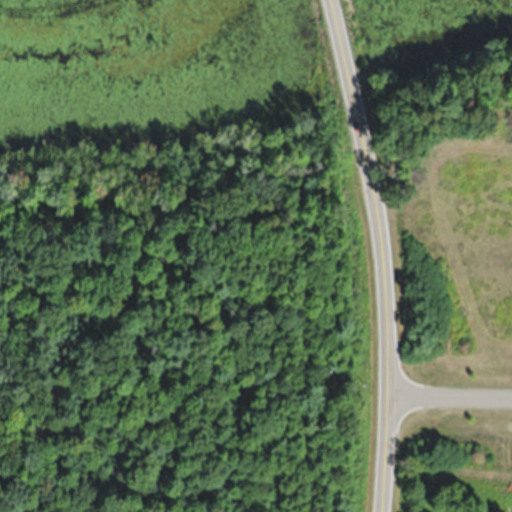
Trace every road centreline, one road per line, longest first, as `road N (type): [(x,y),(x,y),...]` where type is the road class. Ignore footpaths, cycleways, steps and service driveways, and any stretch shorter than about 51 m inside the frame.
road 1 (secondary): [(383,511),(390,292),(372,152),(337,0)]
road 2 (residential): [(511,396),(392,392)]
